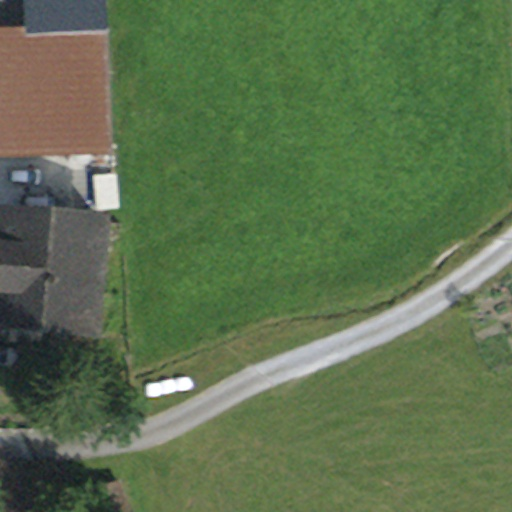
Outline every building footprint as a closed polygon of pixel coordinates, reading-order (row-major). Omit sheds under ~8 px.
[(0,35),(0,156),(108,151),(100,0),(29,0),(32,34),(0,35)] [(102,214),(120,213),(119,193),(102,194),(102,214)] [(3,216),(0,252),(0,329),(93,337),(102,224),(3,216)] [(9,467),(6,511),(58,511),(60,470),(9,467)] [(92,492),(98,511),(130,511),(120,483),(92,492)]
